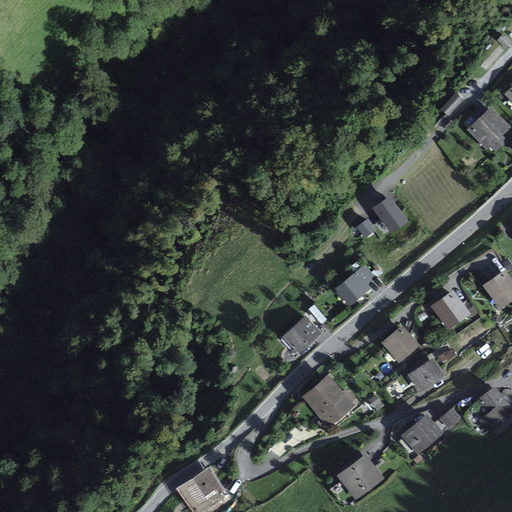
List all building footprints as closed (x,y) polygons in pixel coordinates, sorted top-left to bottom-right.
[(448,112),(462,99),(456,94),(443,107),(448,112)] [(510,127),(492,108),(469,128),(488,148),(491,145),(495,150),(506,140),(501,135),(510,127)] [(406,220),(390,197),(375,207),(391,231),(406,220)] [(375,229),(368,219),(359,226),(365,236),(375,229)] [(375,277),(367,267),(339,289),(351,305),(372,289),(368,283),(375,277)] [(511,297),(511,281),(505,271),(486,284),(500,306),(511,297)] [(468,313),(454,292),(434,306),(448,326),(468,313)] [(324,334),(310,317),(287,336),(302,353),(324,334)] [(418,346),(402,327),(384,342),(400,361),(418,346)] [(440,353),(442,358),(455,354),(453,348),(440,353)] [(446,378),(432,359),(409,376),(422,395),(446,378)] [(342,393),(329,376),(305,396),(329,424),(355,403),(345,391),(342,393)] [(511,411),(511,409),(495,388),(480,400),(490,413),(483,419),(491,429),(511,411)] [(450,427),(462,416),(453,405),(440,415),(450,427)] [(440,433),(426,417),(405,435),(418,451),(440,433)] [(382,478),(365,456),(340,475),(357,497),(382,478)] [(199,511),(225,498),(211,471),(181,487),(189,502),(185,505),(188,511),(189,511),(196,509),(198,511),(199,511)]
